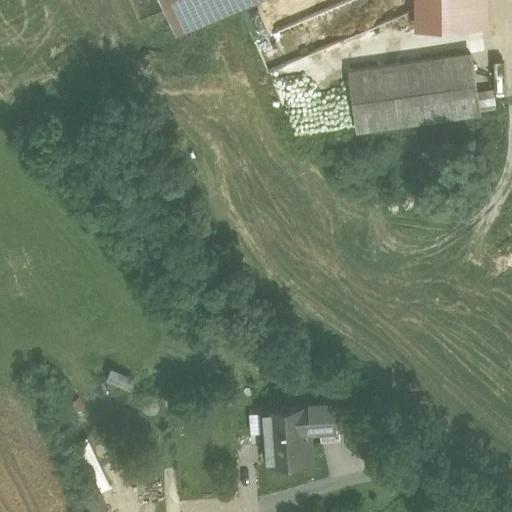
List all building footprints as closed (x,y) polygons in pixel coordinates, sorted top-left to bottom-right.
[(172,0),(184,27),(246,0),(172,0)] [(265,0),(244,7),(252,32),(344,3),(343,0),(265,0)] [(469,0),(417,0),(417,22),(469,21),(469,0)] [(471,52),(351,70),(358,126),(479,109),(471,52)] [(126,386),(130,375),(106,364),(101,376),(126,386)] [(308,405),(263,408),(267,459),(311,456),(308,405)] [(72,437),(93,488),(103,484),(83,433),(72,437)]
